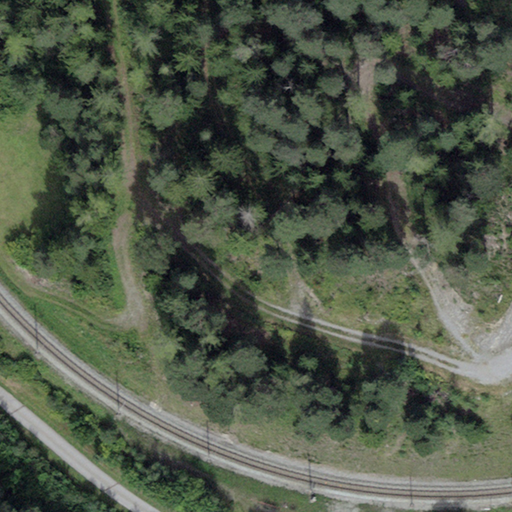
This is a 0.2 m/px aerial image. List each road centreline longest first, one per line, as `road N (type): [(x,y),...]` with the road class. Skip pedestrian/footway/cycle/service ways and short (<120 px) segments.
road 1 (track): [(500,368),(460,372),(256,303),(155,216),(130,221),(119,240),(135,307),(127,321),(107,321),(40,291),(7,265)]
road 2 (residential): [(0,398),(151,511)]
